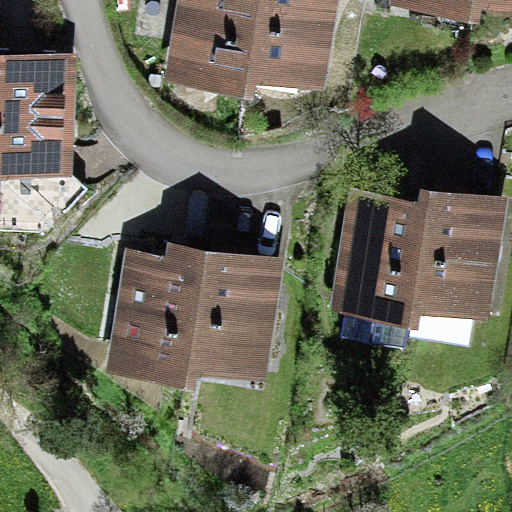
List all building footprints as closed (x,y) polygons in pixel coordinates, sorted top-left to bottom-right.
[(191,0),(181,62),(248,73),(251,58),(313,68),(324,0),(191,0)] [(511,0),(320,53),(336,110),(511,61),(511,0)] [(0,59),(0,226),(46,229),(86,186),(56,157),(56,131),(70,118),(71,101),(57,87),(59,62),(23,60),(0,59)] [(418,334),(468,342),(493,204),(460,199),(426,193),(424,208),(394,203),(361,198),(346,292),(340,332),(404,342),(411,303),(413,303),(418,334)] [(189,364),(192,349),(254,359),(269,265),(237,259),(202,254),(200,269),(169,264),(137,259),(122,353),(189,364)]
